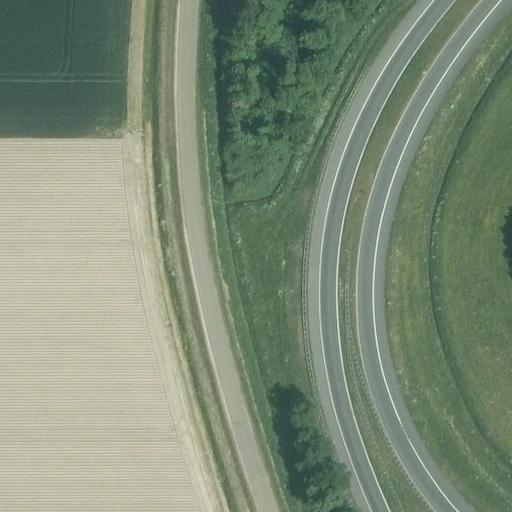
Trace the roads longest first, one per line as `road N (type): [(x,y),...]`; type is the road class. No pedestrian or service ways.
road 1 (motorway): [(440,511),(381,412),(365,360),(364,246),(388,158),(444,61),(492,0)]
road 2 (motorway): [(447,0),(351,147),(329,231),(329,372),(375,511)]
road 3 (unclassified): [(267,511),(198,259),(185,135),(189,0)]
